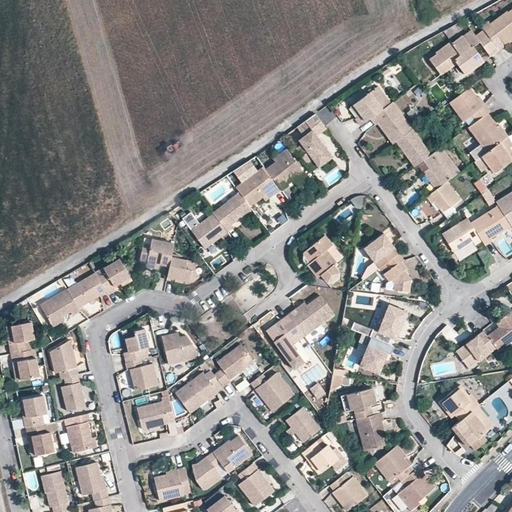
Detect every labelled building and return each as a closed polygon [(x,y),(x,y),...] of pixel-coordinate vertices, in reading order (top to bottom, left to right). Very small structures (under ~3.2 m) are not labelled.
[(511,14),(511,15),(510,13),(493,26),(491,24),(484,29),(486,31),(496,45),(503,40),(506,45),(511,41),(511,14)] [(477,38),(482,44),(492,58),(501,51),(496,45),(486,31),(477,38)] [(475,48),(482,44),(477,38),(473,32),(465,38),(473,50),(475,48)] [(442,59),(439,55),(431,61),(443,76),(459,65),(467,76),(486,63),(475,48),(473,50),(465,38),(464,37),(454,44),(457,48),(442,59)] [(438,54),(439,55),(442,59),(457,48),(454,44),(453,43),(438,54)] [(478,119),(489,112),(491,110),(487,103),(485,105),(471,86),(451,101),(465,120),(473,114),(478,119)] [(360,118),(358,120),(363,127),(373,120),(385,111),(394,104),(381,87),(372,93),(371,94),(359,103),(356,105),(364,115),(360,118)] [(419,99),(426,95),(422,87),(415,91),(419,99)] [(355,98),(359,103),(371,94),(368,90),(355,98)] [(388,136),(391,134),(398,143),(415,131),(395,103),(394,104),(385,111),(373,120),(378,127),(380,125),(388,136)] [(353,107),(360,118),(364,115),(356,105),(353,107)] [(501,142),(508,137),(499,126),(489,112),(478,119),(469,126),(488,152),(501,142)] [(315,115),(305,122),(316,136),(326,129),(315,115)] [(316,136),(305,122),(296,129),(301,137),(305,142),(296,149),(307,164),(313,160),(326,151),(316,136)] [(508,137),(510,135),(503,124),(499,126),(508,137)] [(400,147),(407,156),(416,168),(425,162),(433,156),(415,131),(398,143),(400,147)] [(395,145),(398,143),(391,134),(388,136),(395,145)] [(511,137),(510,135),(508,137),(501,142),(509,152),(511,149),(511,148),(511,146),(511,145),(511,137)] [(511,149),(509,152),(501,142),(488,152),(483,156),(491,166),(496,173),(511,161),(511,149)] [(404,158),(407,156),(400,147),(398,149),(404,158)] [(292,179),(303,171),(286,148),(273,158),(276,162),(265,169),(280,189),(287,184),(286,183),(292,178),(292,179)] [(430,170),(436,178),(443,187),(449,183),(461,174),(443,149),(433,156),(425,162),(430,170)] [(326,151),(313,160),(318,167),(331,158),(326,151)] [(484,170),(491,166),(483,156),(476,160),(484,170)] [(250,160),(234,172),(241,181),(235,186),(239,192),(249,205),(261,196),(270,189),(273,193),(274,194),(280,189),(265,169),(263,166),(257,170),(250,160)] [(313,160),(307,164),(312,172),(318,167),(313,160)] [(433,181),(436,178),(430,170),(427,172),(433,181)] [(305,173),(303,171),(292,179),(294,181),(305,173)] [(487,174),(483,177),(487,183),(491,180),(487,174)] [(445,209),(448,212),(454,208),(462,202),(449,183),(443,187),(428,198),(434,205),(436,203),(442,211),(445,209)] [(264,199),(273,193),(270,189),(261,196),(264,199)] [(511,191),(498,200),(500,203),(511,221),(511,191)] [(249,205),(239,192),(212,211),(213,213),(227,231),(234,226),(231,223),(251,208),(249,205)] [(355,197),(351,200),(356,207),(362,208),(364,196),(355,197)] [(511,223),(511,221),(500,203),(473,220),(484,238),(487,243),(495,238),(494,235),(511,223)] [(458,214),(454,208),(448,212),(444,215),(449,221),(458,214)] [(417,209),(413,213),(417,219),(422,215),(417,209)] [(211,238),(213,241),(227,231),(213,213),(199,223),(190,211),(182,217),(202,245),(211,238)] [(476,240),(477,243),(484,238),(473,220),(470,215),(446,231),(458,251),(476,240)] [(388,245),(391,242),(384,233),(364,248),(379,269),(380,268),(399,254),(394,247),(391,250),(388,245)] [(334,244),(326,234),(305,252),(312,261),(309,264),(320,277),(322,275),(327,283),(334,283),(340,279),(340,272),(334,264),(324,252),(334,244)] [(211,238),(202,245),(204,248),(213,241),(211,238)] [(146,261),(159,264),(169,266),(171,254),(173,244),(151,239),(150,246),(143,244),(140,260),(146,261)] [(479,247),(477,243),(476,240),(458,251),(462,258),(479,247)] [(344,257),(334,244),(324,252),(334,264),(344,257)] [(309,264),(312,261),(305,252),(303,253),(303,256),(309,264)] [(180,278),(180,281),(187,283),(188,280),(192,281),(199,277),(194,270),(195,263),(183,260),(179,259),(179,256),(171,254),(169,266),(166,279),(174,280),(175,277),(180,278)] [(404,261),(399,254),(380,268),(385,274),(383,276),(386,280),(389,283),(394,280),(396,284),(395,291),(409,293),(412,280),(405,271),(408,270),(402,262),(404,261)] [(119,282),(130,276),(119,258),(94,273),(105,291),(107,294),(115,289),(113,286),(119,282)] [(90,301),(94,299),(105,291),(94,273),(67,289),(78,308),(90,301)] [(132,279),(130,276),(119,282),(122,286),(132,279)] [(386,290),(395,291),(396,284),(394,280),(389,283),(386,280),(386,290)] [(51,324),(59,318),(70,312),(72,316),(80,312),(78,308),(67,289),(40,306),(51,324)] [(292,312),(309,335),(340,313),(325,293),(311,304),(302,310),(300,307),(292,312)] [(309,301),(300,307),(302,310),(311,304),(309,301)] [(399,339),(404,327),(410,312),(390,304),(379,332),(373,330),(370,337),(372,338),(389,345),(393,337),(398,340),(399,339)] [(504,329),(492,337),(499,346),(511,337),(511,308),(497,318),(502,326),(504,329)] [(302,340),(309,335),(292,312),(283,318),(291,329),(277,339),(293,360),(298,368),(314,356),(302,340)] [(62,322),(59,318),(51,324),(53,326),(54,327),(62,322)] [(270,329),(277,339),(291,329),(283,318),(270,329)] [(13,335),(7,336),(11,355),(27,351),(25,342),(33,340),(35,340),(31,322),(11,326),(13,335)] [(352,330),(370,337),(373,330),(355,322),(352,330)] [(460,331),(450,323),(446,327),(456,335),(460,331)] [(502,326),(490,334),(492,337),(504,329),(502,326)] [(407,329),(404,327),(399,339),(402,340),(407,329)] [(128,352),(122,354),(124,362),(141,358),(148,356),(146,348),(148,347),(144,329),(133,332),(134,336),(125,339),(126,346),(128,352)] [(492,337),(490,334),(486,329),(459,349),(471,366),(499,346),(492,337)] [(178,338),(177,333),(161,337),(168,364),(177,362),(197,357),(196,351),(186,336),(178,338)] [(389,345),(372,338),(361,366),(380,374),(385,360),(390,362),(395,348),(389,345)] [(35,350),(33,340),(25,342),(27,351),(35,350)] [(65,378),(78,375),(75,368),(76,368),(70,341),(51,352),(56,373),(61,372),(62,379),(65,378)] [(219,366),(211,372),(220,385),(229,378),(228,377),(240,368),(244,374),(256,365),(238,342),(214,360),(219,366)] [(17,363),(21,381),(40,377),(35,350),(27,351),(11,355),(13,364),(17,363)] [(141,358),(124,362),(126,370),(130,369),(135,390),(158,385),(153,363),(142,365),(141,358)] [(177,362),(168,364),(169,372),(178,370),(177,362)] [(203,371),(208,368),(203,362),(199,365),(203,371)] [(16,382),(21,381),(17,363),(13,364),(16,382)] [(203,371),(191,380),(196,386),(189,391),(187,388),(178,395),(190,412),(200,405),(198,403),(202,400),(204,402),(217,392),(215,390),(221,386),(220,385),(211,372),(208,368),(203,371)] [(343,385),(345,373),(334,371),(332,383),(343,385)] [(278,374),(268,381),(264,376),(251,385),(273,412),(295,396),(278,374)] [(78,375),(65,378),(67,385),(65,386),(60,387),(67,411),(85,407),(83,396),(80,394),(79,391),(81,391),(78,375)] [(235,387),(239,392),(248,384),(244,379),(235,387)] [(175,392),(178,395),(187,388),(189,391),(196,386),(191,380),(175,392)] [(319,384),(311,390),(319,400),(327,394),(319,384)] [(348,394),(352,411),(358,409),(360,418),(373,415),(371,406),(377,404),(373,387),(348,394)] [(454,412),(457,416),(462,422),(474,413),(480,408),(482,406),(473,395),(470,397),(462,387),(441,404),(450,416),(454,412)] [(176,422),(168,390),(161,392),(162,397),(161,398),(162,403),(136,409),(142,430),(168,424),(171,436),(179,434),(176,422)] [(27,416),(23,417),(25,428),(27,427),(45,424),(43,414),(47,413),(43,395),(23,399),(25,410),(27,416)] [(216,408),(221,405),(219,400),(212,403),(216,408)] [(496,427),(480,408),(474,413),(490,432),(496,427)] [(321,430),(304,409),(288,423),(292,428),(287,432),(292,438),(297,434),(304,443),(321,430)] [(378,423),(381,422),(383,422),(381,413),(373,415),(360,418),(355,419),(364,451),(367,450),(383,446),(384,446),(382,436),(378,423)] [(490,432),(474,413),(454,429),(460,436),(463,434),(473,447),(477,452),(490,441),(485,436),(490,432)] [(88,422),(89,421),(88,414),(70,418),(72,426),(66,427),(73,454),(96,447),(94,438),(91,438),(88,422)] [(23,420),(13,422),(14,429),(24,427),(23,420)] [(56,421),(47,423),(49,433),(51,433),(58,431),(56,421)] [(33,437),(37,455),(55,452),(51,433),(49,433),(47,423),(45,424),(27,427),(29,437),(33,437)] [(460,436),(470,449),(473,447),(463,434),(460,436)] [(219,450),(207,459),(208,461),(202,465),(198,466),(193,467),(196,482),(203,491),(207,490),(222,479),(215,470),(222,465),(228,474),(252,456),(239,438),(230,444),(221,452),(219,450)] [(229,443),(219,450),(221,452),(230,444),(229,443)] [(322,449),(317,443),(303,454),(320,475),(333,465),(337,471),(347,463),(336,449),(333,451),(328,445),(322,449)] [(404,459),(407,457),(397,446),(375,463),(392,482),(399,476),(403,481),(414,472),(410,467),(404,459)] [(413,465),(407,457),(404,459),(410,467),(413,465)] [(420,466),(421,465),(416,459),(413,465),(410,467),(414,472),(420,466)] [(91,494),(93,501),(107,497),(105,490),(103,490),(96,463),(75,468),(82,496),(91,494)] [(256,507),(275,493),(253,465),(238,477),(243,483),(239,486),(256,507)] [(414,472),(403,481),(400,483),(405,490),(397,496),(407,508),(410,511),(412,511),(420,505),(418,503),(425,497),(435,489),(423,475),(426,472),(420,466),(414,472)] [(177,474),(166,476),(154,479),(160,503),(184,497),(184,495),(191,494),(185,470),(177,472),(177,474)] [(49,494),(52,507),(53,511),(61,511),(71,510),(62,472),(40,477),(45,495),(46,494),(49,494)] [(342,500),(350,510),(367,496),(353,478),(345,484),(340,478),(330,486),(335,491),(332,493),(340,502),(342,500)] [(236,511),(225,496),(207,509),(208,511),(236,511)] [(407,508),(397,496),(393,500),(402,511),(407,508)] [(110,511),(107,497),(93,501),(95,508),(88,510),(88,511),(110,511)] [(429,502),(425,497),(418,503),(420,505),(422,508),(429,502)] [(347,511),(350,510),(342,500),(340,502),(347,511)] [(187,511),(185,502),(162,508),(163,511),(187,511)]
